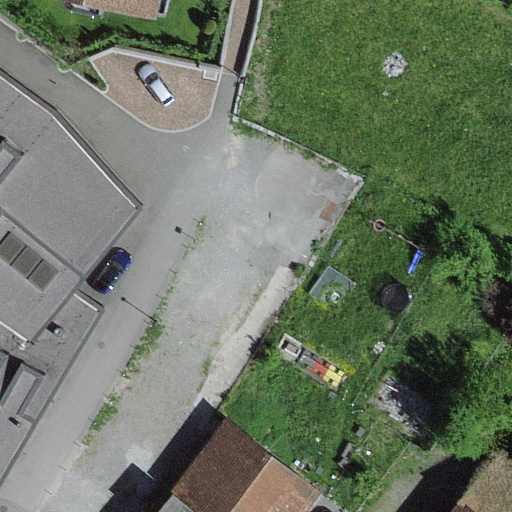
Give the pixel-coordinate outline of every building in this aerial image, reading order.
[(75,83),(0,29),(0,470),(10,476),(121,291),(94,268),(163,179),(75,83)] [(237,383),(284,277),(206,243),(160,350),(237,383)] [(307,511),(329,485),(236,410),(176,484),(211,511),(307,511)] [(207,511),(179,490),(160,511),(180,511),(181,511),(207,511)] [(487,511),(469,497),(457,511),(487,511)]
